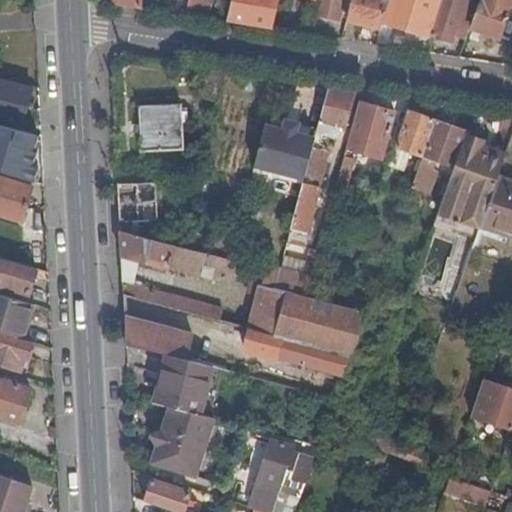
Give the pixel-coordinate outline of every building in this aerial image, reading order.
[(211,0),(209,10),(230,14),(233,0),(211,0)] [(233,0),(230,14),(229,20),(250,24),(256,0),(233,0)] [(256,0),(250,24),(273,27),(279,0),(256,0)] [(341,18),(344,9),(346,0),(318,0),(316,12),(341,18)] [(381,28),(383,22),(388,0),(352,0),(350,11),(348,20),(381,28)] [(430,37),(431,36),(442,0),(388,0),(383,22),(430,37)] [(464,0),(442,0),(431,36),(452,41),(454,34),(466,38),(470,26),(478,4),(465,0),(464,0)] [(511,0),(479,0),(478,4),(470,26),(499,36),(511,0)] [(200,95),(221,100),(227,71),(206,68),(200,95)] [(0,120),(21,126),(32,87),(0,78),(0,120)] [(357,92),(329,87),(320,123),(347,129),(357,92)] [(395,113),(360,102),(347,147),(383,157),(395,113)] [(184,149),(182,103),(139,106),(142,151),(184,149)] [(437,120),(407,110),(396,146),(424,156),(437,120)] [(269,115),(266,124),(286,130),(316,138),(318,129),(269,115)] [(467,131),(437,120),(424,156),(413,187),(430,193),(438,170),(433,169),(436,160),(455,167),(464,141),(467,131)] [(255,165),(275,171),(286,130),(266,124),(255,165)] [(286,130),(275,171),(305,179),(313,147),(316,138),(286,130)] [(480,229),(481,229),(499,175),(504,162),(482,155),(484,147),(464,141),(455,167),(438,214),(480,229)] [(313,147),(305,179),(286,248),(301,252),(329,151),(313,147)] [(353,162),(344,159),(333,196),(344,199),(353,162)] [(481,229),(511,238),(511,179),(499,175),(481,229)] [(0,215),(21,221),(32,187),(0,177),(0,215)] [(118,184),(120,222),(144,220),(144,225),(151,225),(151,220),(157,219),(156,181),(118,184)] [(120,229),(122,255),(200,276),(204,260),(210,261),(211,255),(187,248),(177,245),(120,229)] [(177,245),(187,248),(188,241),(178,238),(177,245)] [(284,255),(280,267),(274,288),(285,291),(305,296),(306,291),(310,277),(314,263),(284,255)] [(218,256),(217,256),(214,266),(246,275),(248,264),(218,256)] [(0,285),(28,294),(36,268),(0,257),(0,285)] [(310,277),(306,291),(311,292),(313,289),(316,290),(319,279),(310,277)] [(123,281),(123,293),(149,300),(152,289),(123,281)] [(262,284),(250,328),(274,335),(285,291),(274,288),(262,284)] [(149,300),(153,301),(221,320),(224,310),(152,289),(149,300)] [(285,291),(274,335),(352,357),(367,314),(344,307),(305,296),(285,291)] [(123,293),(125,318),(147,324),(153,301),(149,300),(123,293)] [(5,297),(6,296),(0,294),(0,332),(19,338),(29,304),(5,297)] [(372,301),(348,294),(344,307),(367,314),(372,301)] [(19,338),(24,340),(34,306),(29,304),(19,338)] [(125,318),(126,344),(167,354),(192,361),(194,353),(189,352),(193,337),(147,324),(125,318)] [(326,397),(336,400),(352,357),(274,335),(250,328),(244,349),(334,374),(326,397)] [(27,359),(32,342),(24,340),(19,338),(0,332),(0,364),(20,371),(24,359),(27,359)] [(167,354),(155,399),(172,404),(200,412),(212,366),(192,361),(167,354)] [(0,374),(0,417),(20,423),(30,389),(11,383),(12,378),(0,374)] [(480,417),(511,427),(511,388),(493,382),(480,417)] [(197,477),(216,417),(200,412),(172,404),(164,428),(158,431),(155,439),(158,447),(153,463),(197,477)] [(388,454),(399,458),(404,445),(361,430),(350,462),(382,469),(388,454)] [(262,511),(295,511),(316,455),(281,444),(282,443),(272,440),(267,454),(261,452),(258,461),(264,463),(259,477),(281,483),(278,490),(257,483),(249,507),(262,511)] [(404,445),(399,458),(427,466),(431,454),(404,445)] [(0,511),(28,511),(24,510),(32,486),(0,475),(0,511)] [(281,483),(259,477),(257,483),(278,490),(281,483)] [(445,491),(486,504),(490,494),(491,491),(451,477),(445,491)] [(152,480),(146,500),(169,509),(179,511),(193,511),(194,511),(185,509),(190,493),(152,480)]
